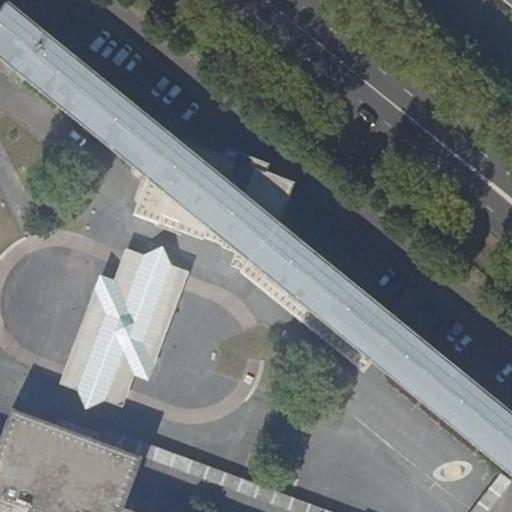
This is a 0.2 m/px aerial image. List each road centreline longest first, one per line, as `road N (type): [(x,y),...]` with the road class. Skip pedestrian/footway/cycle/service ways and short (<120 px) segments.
road 1 (primary): [(239,0),(511,227)]
road 2 (primary): [(511,176),(296,0)]
road 3 (unknown): [(0,377),(93,412),(223,444)]
